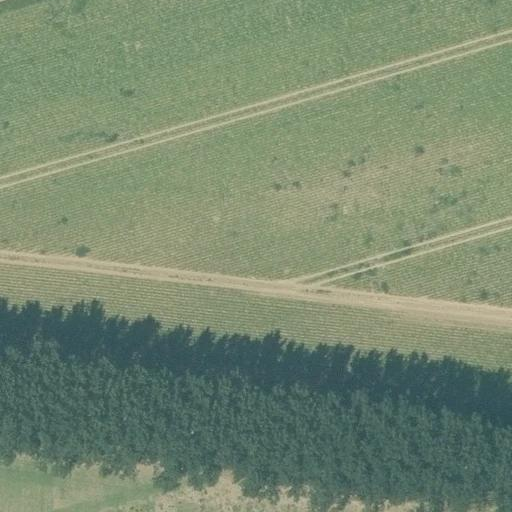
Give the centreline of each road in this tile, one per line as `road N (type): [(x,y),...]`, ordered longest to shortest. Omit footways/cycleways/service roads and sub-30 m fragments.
road 1 (unclassified): [(511,475),(0,404)]
road 2 (track): [(495,473),(471,503),(453,507),(308,511)]
